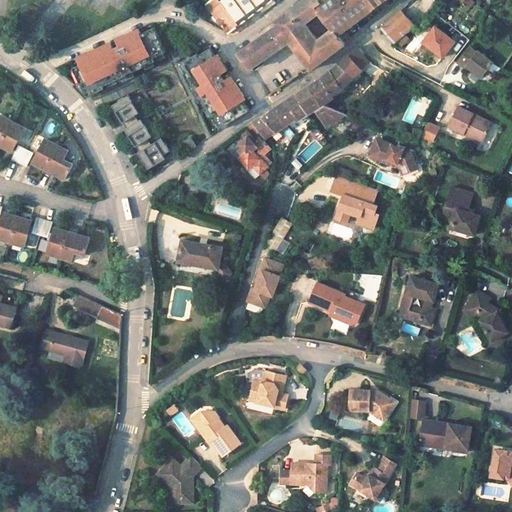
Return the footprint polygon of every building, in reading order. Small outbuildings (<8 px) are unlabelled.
[(228,31),(238,23),(251,14),(265,3),(269,0),(205,0),(203,2),(228,31)] [(268,28),(241,49),(239,51),(251,67),(263,58),(288,38),(303,57),(337,32),(331,25),(316,35),(307,23),(312,19),(309,15),(318,8),(314,3),(318,0),(298,0),(299,0),(295,2),(272,19),(273,20),(275,23),(268,28)] [(318,0),(314,3),(318,8),(331,25),(337,32),(380,0),(318,0)] [(401,9),(381,26),(394,42),(414,24),(401,9)] [(443,58),(457,40),(435,22),(420,40),(443,58)] [(111,39),(80,53),(84,60),(73,65),(86,95),(103,87),(101,84),(126,73),(124,69),(130,66),(132,70),(154,60),(152,56),(166,50),(154,25),(141,31),(138,27),(116,37),(119,43),(113,45),(111,39)] [(344,41),(337,32),(303,57),(310,67),(317,62),(344,41)] [(473,45),(460,62),(468,67),(470,64),(484,75),(495,61),(480,49),(479,50),(473,45)] [(310,85),(320,101),(344,86),(351,79),(371,62),(358,46),(350,54),(328,73),(310,85)] [(196,52),(180,62),(188,75),(186,76),(195,89),(197,87),(200,93),(198,95),(210,115),(215,112),(223,124),(247,111),(239,98),(242,96),(229,76),(223,80),(220,74),(226,70),(216,55),(214,56),(208,47),(197,54),(196,52)] [(128,85),(115,90),(117,96),(130,91),(128,85)] [(310,85),(296,94),(307,110),(314,106),(326,126),(329,123),(344,111),(331,106),(327,104),(320,101),(310,85)] [(139,111),(128,93),(115,102),(119,108),(115,110),(126,126),(124,127),(135,145),(136,145),(139,149),(137,151),(145,163),(151,159),(154,163),(165,156),(163,152),(169,148),(161,136),(151,142),(148,137),(152,134),(141,117),(138,119),(134,114),(139,111)] [(296,94),(273,109),(285,125),(307,110),(296,94)] [(464,130),(482,139),(491,122),(458,105),(447,125),(462,133),(464,130)] [(273,109),(248,126),(257,137),(262,133),(266,138),(285,125),(273,109)] [(344,111),(329,123),(342,130),(354,116),(344,111)] [(0,142),(11,122),(0,116),(0,142)] [(422,138),(435,142),(440,125),(427,121),(422,138)] [(22,128),(11,122),(0,142),(0,146),(12,153),(18,142),(16,141),(22,128)] [(317,128),(311,133),(315,137),(289,163),(299,172),(330,141),(317,128)] [(243,154),(240,157),(249,168),(253,164),(262,173),(266,178),(270,172),(265,168),(272,161),(265,154),(270,149),(265,143),(260,137),(257,139),(250,133),(248,130),(242,135),(245,137),(240,142),(243,146),(239,149),(243,154)] [(462,133),(480,142),(482,139),(464,130),(462,133)] [(191,135),(183,140),(189,150),(197,144),(191,135)] [(414,154),(380,139),(372,156),(388,163),(389,160),(402,166),(405,173),(419,167),(414,154)] [(57,146),(46,140),(39,152),(38,151),(32,163),(45,170),(57,146)] [(68,152),(57,146),(45,170),(43,173),(51,177),(52,174),(64,181),(73,166),(64,161),(68,152)] [(25,151),(18,147),(11,161),(18,164),(25,151)] [(33,155),(25,151),(18,164),(26,168),(33,155)] [(389,160),(388,163),(401,169),(402,166),(389,160)] [(249,168),(247,169),(256,179),(262,173),(253,164),(249,168)] [(419,167),(405,173),(406,176),(420,170),(419,167)] [(355,182),(337,176),(332,190),(344,195),(348,196),(345,203),(342,201),(336,218),(347,222),(350,213),(360,216),(358,223),(374,228),(379,214),(375,213),(370,211),(373,204),(365,201),(370,187),(355,182)] [(378,190),(370,187),(365,201),(373,204),(378,190)] [(457,209),(453,221),(451,228),(475,236),(482,216),(469,212),(474,194),(452,187),(446,206),(457,209)] [(446,206),(443,218),(453,221),(457,209),(446,206)] [(17,217),(5,213),(0,226),(0,239),(9,242),(17,217)] [(29,221),(17,217),(9,242),(23,247),(27,235),(25,234),(29,221)] [(282,218),(266,244),(283,253),(290,242),(283,238),(291,223),(282,218)] [(44,221),(36,219),(32,233),(40,235),(44,221)] [(52,223),(44,221),(40,235),(48,238),(52,223)] [(252,224),(246,222),(243,230),(249,232),(252,224)] [(68,232),(55,228),(51,241),(49,241),(45,253),(59,258),(68,232)] [(78,231),(69,228),(68,232),(59,258),(71,261),(74,252),(84,255),(89,239),(76,235),(78,231)] [(221,249),(181,243),(177,266),(213,272),(222,281),(233,274),(225,263),(219,264),(221,249)] [(281,267),(264,260),(260,271),(261,272),(254,290),(251,290),(246,303),(247,303),(262,309),(264,309),(269,297),(271,298),(278,278),(277,277),(281,267)] [(426,308),(427,301),(432,303),(437,285),(410,277),(400,309),(419,315),(417,322),(430,326),(434,310),(430,309),(426,308)] [(345,296),(318,282),(310,298),(317,302),(316,305),(330,311),(331,310),(336,313),(333,318),(351,325),(355,324),(364,307),(344,298),(345,296)] [(479,319),(490,340),(507,331),(496,311),(485,304),(487,301),(490,297),(477,288),(463,308),(479,319)] [(485,304),(496,311),(498,308),(487,301),(485,304)] [(3,304),(0,302),(0,324),(13,328),(18,308),(3,304)] [(262,309),(247,303),(245,311),(260,316),(262,309)] [(123,315),(106,308),(101,317),(122,328),(123,315)] [(419,315),(400,309),(398,317),(417,322),(419,315)] [(87,342),(45,330),(39,349),(47,352),(48,348),(65,353),(63,357),(61,364),(79,369),(87,342)] [(65,353),(48,348),(47,352),(63,357),(65,353)] [(278,389),(278,386),(283,383),(286,372),(266,367),(263,377),(255,375),(252,386),(262,389),(260,399),(275,402),(275,403),(285,406),(288,392),(278,389)] [(352,407),(371,408),(371,409),(386,419),(393,408),(386,403),(391,395),(382,389),(380,393),(373,392),(373,386),(354,385),(352,407)] [(252,386),(250,397),(260,399),(262,389),(252,386)] [(386,403),(393,408),(398,400),(391,395),(386,403)] [(412,398),(410,416),(424,418),(427,400),(412,398)] [(168,417),(179,410),(175,403),(164,410),(168,417)] [(336,420),(339,412),(331,409),(328,417),(336,420)] [(204,412),(196,418),(199,423),(204,419),(204,412)] [(211,430),(215,435),(214,438),(225,453),(241,441),(228,424),(226,425),(216,412),(204,412),(204,419),(199,423),(206,433),(211,430)] [(438,419),(425,417),(420,441),(433,444),(434,441),(454,445),(454,448),(466,450),(471,426),(446,420),(446,423),(438,421),(438,419)] [(206,433),(211,440),(214,438),(215,435),(211,430),(206,433)] [(511,450),(505,449),(504,451),(495,450),(491,473),(509,476),(508,478),(511,482),(511,450)] [(294,459),(293,483),(310,484),(316,489),(326,479),(327,462),(330,462),(330,453),(316,452),(316,464),(310,460),(294,459)] [(158,472),(172,485),(177,490),(177,501),(193,501),(193,483),(189,483),(189,479),(203,464),(191,453),(181,464),(173,456),(158,472)] [(350,481),(374,497),(380,488),(397,463),(385,455),(377,467),(374,464),(368,473),(360,468),(350,481)] [(316,489),(326,489),(326,479),(316,489)] [(379,500),(385,492),(380,488),(374,497),(379,500)]
